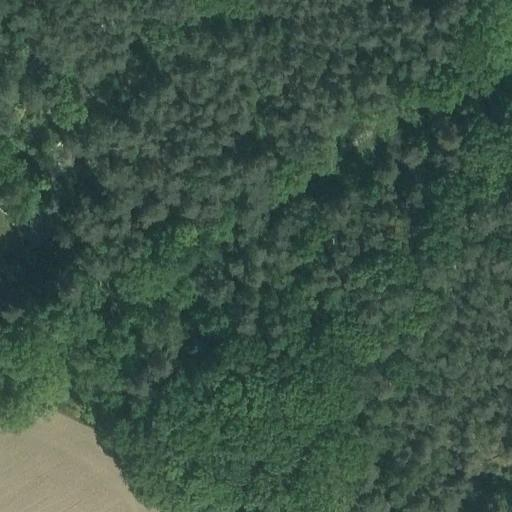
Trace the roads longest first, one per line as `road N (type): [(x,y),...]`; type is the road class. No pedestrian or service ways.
road 1 (unclassified): [(0,368),(391,119)]
road 2 (track): [(391,119),(511,43)]
